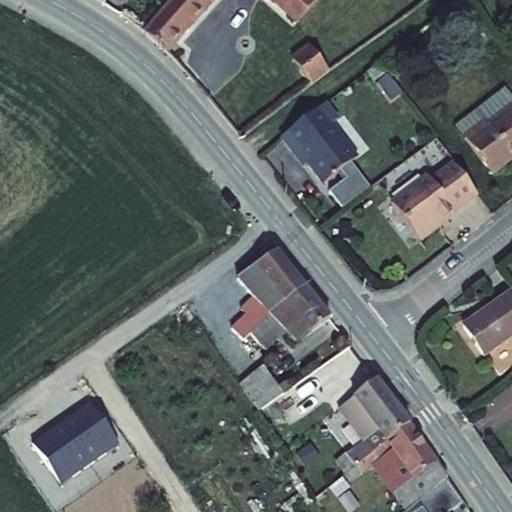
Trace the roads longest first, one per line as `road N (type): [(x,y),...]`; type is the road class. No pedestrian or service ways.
road 1 (tertiary): [(371,334),(153,72),(49,0)]
road 2 (track): [(228,156),(433,0)]
road 3 (tertiary): [(501,511),(371,334)]
road 4 (residential): [(511,227),(371,334)]
